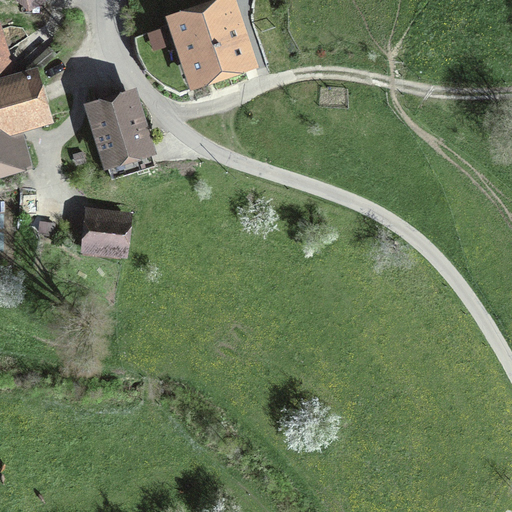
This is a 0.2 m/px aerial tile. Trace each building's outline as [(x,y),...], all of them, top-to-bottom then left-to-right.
[(239,3),(178,25),(203,95),(264,73),(239,3)] [(172,18),(149,23),(153,40),(176,35),(172,18)] [(0,26),(0,191),(39,180),(27,141),(57,132),(41,80),(19,86),(1,26),(0,26)] [(98,116),(116,174),(156,162),(139,103),(98,116)] [(89,217),(84,257),(135,263),(140,223),(89,217)]
